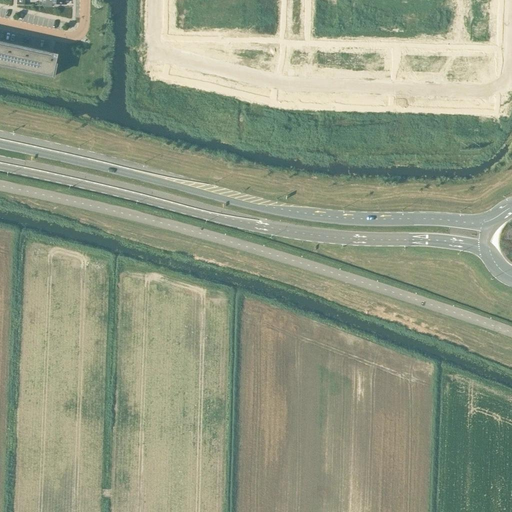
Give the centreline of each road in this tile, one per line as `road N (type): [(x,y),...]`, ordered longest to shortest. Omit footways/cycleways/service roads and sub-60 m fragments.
road 1 (unclassified): [(0,187),(212,238),(511,333)]
road 2 (secondary): [(490,225),(287,211),(0,144)]
road 3 (secondary): [(0,164),(237,222),(487,248)]
road 4 (residential): [(289,89),(489,95),(506,79),(509,0)]
road 5 (residential): [(153,0),(149,58),(289,89)]
